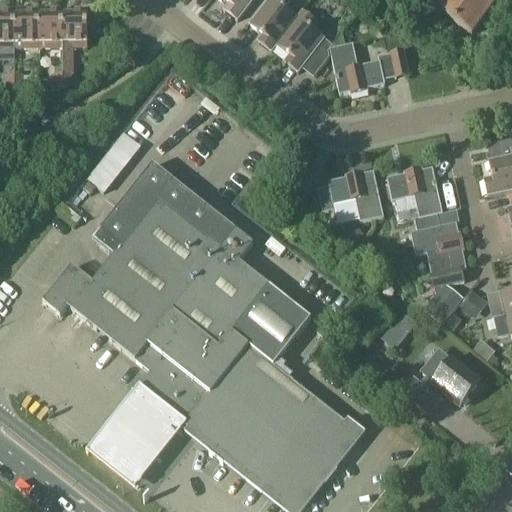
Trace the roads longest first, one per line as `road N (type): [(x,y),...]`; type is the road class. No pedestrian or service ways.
road 1 (residential): [(453,113),(338,135),(304,120),(147,0)]
road 2 (unknown): [(11,350),(180,122)]
road 3 (residential): [(453,113),(486,257),(511,251)]
road 4 (primary): [(123,511),(0,415)]
